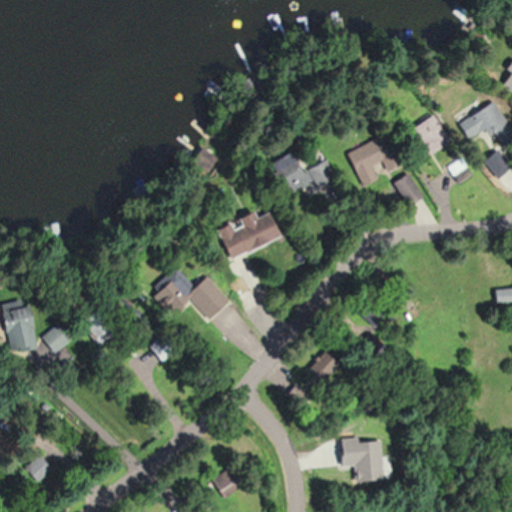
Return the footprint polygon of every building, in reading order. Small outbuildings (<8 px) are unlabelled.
[(511,62),(508,59),(493,85),(511,96),(511,62)] [(427,125),(416,126),(417,148),(428,148),(427,125)] [(377,146),(373,141),(359,150),(370,166),(379,160),(386,172),(398,164),(383,143),(377,146)] [(480,160),(494,178),(509,167),(495,149),(480,160)] [(291,192),(308,180),(288,151),(271,163),(291,192)] [(408,204),(421,197),(406,172),(394,180),(408,204)] [(225,260),(276,238),(265,213),(253,218),(251,212),(211,229),(225,260)] [(172,315),(189,300),(205,320),(227,302),(205,275),(190,287),(174,266),(149,287),(172,315)] [(511,302),(511,287),(493,288),(493,303),(511,302)] [(30,348),(22,305),(0,309),(0,348),(1,354),(30,348)] [(94,331),(106,324),(96,308),(84,316),(94,331)] [(40,335),(46,354),(62,348),(55,329),(40,335)] [(23,468),(38,484),(51,472),(37,456),(23,468)] [(224,498),(239,487),(225,470),(211,482),(224,498)]
